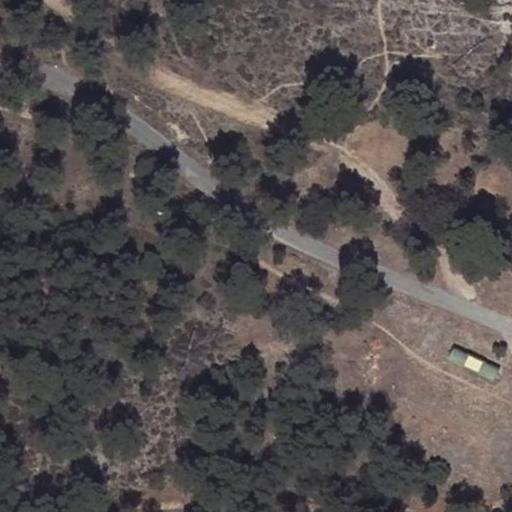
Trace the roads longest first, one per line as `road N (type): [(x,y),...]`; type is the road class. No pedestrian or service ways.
road 1 (unclassified): [(0,60),(92,96),(235,204),(511,330)]
road 2 (track): [(269,511),(142,501),(111,511)]
road 3 (track): [(511,504),(383,511)]
